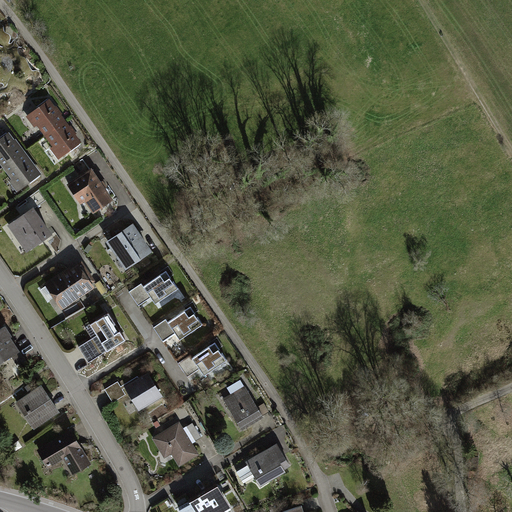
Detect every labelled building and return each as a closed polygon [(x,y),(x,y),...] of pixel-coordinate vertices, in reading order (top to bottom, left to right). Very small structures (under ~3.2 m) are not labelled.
[(0,83),(2,85),(2,86),(1,87),(0,87),(0,93),(8,93),(9,92),(10,92),(11,93),(12,96),(17,101),(26,97),(25,94),(26,91),(29,88),(37,77),(38,75),(38,73),(37,71),(35,70),(31,71),(28,68),(26,64),(25,61),(24,59),(20,57),(16,54),(16,49),(17,47),(17,46),(16,46),(15,42),(13,42),(8,45),(7,43),(8,40),(9,38),(8,36),(7,34),(5,34),(4,33),(2,31),(2,29),(1,26),(0,24),(0,83)] [(47,99),(25,116),(34,127),(36,125),(52,146),(49,148),(58,160),(80,142),(71,131),(53,107),(47,99)] [(10,130),(0,137),(0,161),(12,178),(10,180),(19,191),(42,174),(40,171),(12,133),(10,130)] [(93,166),(68,183),(82,203),(86,199),(95,212),(115,199),(93,166)] [(53,233),(34,207),(9,224),(28,251),(53,233)] [(135,222),(108,240),(127,268),(154,250),(135,222)] [(82,260),(70,267),(70,266),(46,283),(64,309),(89,292),(86,287),(96,280),(82,260)] [(142,283),(129,292),(139,306),(151,297),(156,304),(179,288),(167,270),(144,286),(142,283)] [(164,320),(152,328),(162,343),(173,336),(178,343),(203,327),(190,307),(166,322),(164,320)] [(109,312),(88,326),(94,337),(80,347),(90,362),(126,339),(109,312)] [(5,323),(0,326),(0,364),(14,354),(20,363),(27,358),(11,336),(14,334),(5,323)] [(188,355),(177,362),(186,376),(198,369),(204,378),(228,362),(215,342),(190,358),(188,355)] [(115,380),(103,388),(111,401),(124,393),(121,388),(123,387),(138,410),(162,396),(146,371),(137,377),(136,375),(118,385),(115,380)] [(60,410),(43,384),(19,401),(36,427),(60,410)] [(265,416),(246,386),(225,399),(244,429),(265,416)] [(181,422),(154,437),(166,457),(173,453),(181,465),(200,454),(181,422)] [(91,463),(72,429),(37,448),(48,467),(64,458),(73,473),(91,463)] [(279,442),(247,461),(262,486),(288,471),(286,469),(293,466),(279,442)] [(468,452),(466,452),(465,471),(468,471),(478,471),(479,452),(468,452)] [(177,509),(178,511),(226,511),(233,508),(217,482),(190,498),(192,500),(177,509)]
